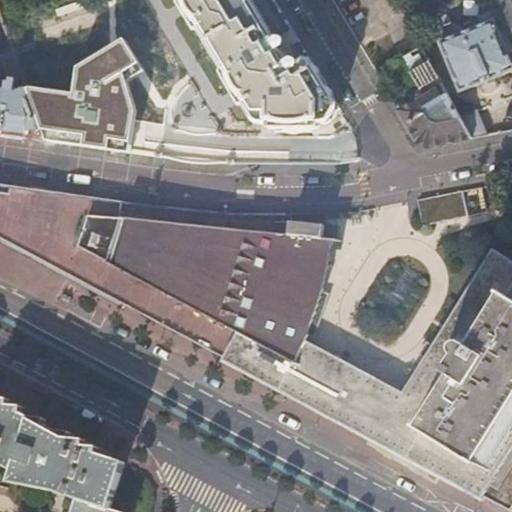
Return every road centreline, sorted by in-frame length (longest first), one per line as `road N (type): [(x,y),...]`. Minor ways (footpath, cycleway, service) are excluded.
road 1 (secondary): [(411,511),(0,294)]
road 2 (residential): [(406,176),(356,189),(223,188),(0,160)]
road 3 (secondary): [(0,352),(222,474)]
